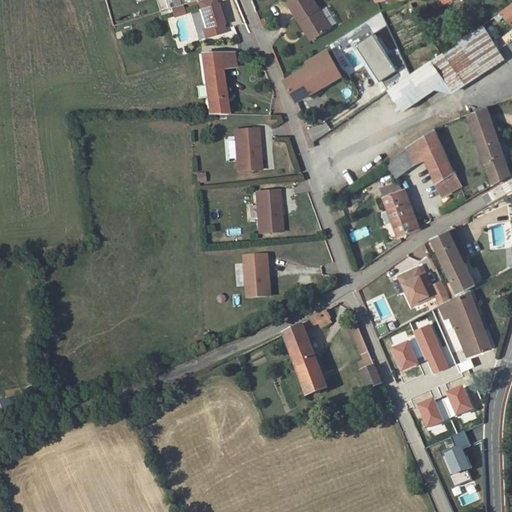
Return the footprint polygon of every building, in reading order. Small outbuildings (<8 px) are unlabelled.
[(215,0),(197,0),(205,28),(203,29),(205,37),(225,31),(215,0)] [(231,0),(224,0),(226,14),(233,13),(231,0)] [(284,0),(286,3),(284,4),(294,20),(298,18),(309,37),(325,27),(308,0),(284,0)] [(511,0),(509,0),(494,11),(510,24),(511,21),(511,0)] [(170,9),(173,18),(185,14),(183,5),(170,9)] [(322,10),(333,29),(340,25),(329,6),(322,10)] [(381,13),(366,21),(373,33),(387,25),(381,13)] [(298,18),(294,20),(305,39),(309,37),(298,18)] [(427,59),(405,74),(382,89),(398,110),(440,81),(446,91),(453,87),(497,57),(497,56),(491,48),(475,25),(454,40),(455,44),(436,56),(427,59)] [(290,99),(334,75),(321,48),(301,60),(303,64),(279,78),(290,99)] [(199,55),(209,115),(227,115),(220,70),(235,68),(233,53),(199,55)] [(480,107),(465,113),(462,115),(468,130),(486,123),(480,107)] [(468,130),(487,183),(490,181),(504,172),(486,123),(468,130)] [(257,129),(234,131),(237,172),(260,170),(257,129)] [(454,186),(448,172),(445,172),(428,132),(401,149),(408,163),(420,156),(436,194),(454,186)] [(390,176),(408,163),(401,149),(381,163),(390,176)] [(196,183),(205,183),(206,173),(196,173),(196,183)] [(410,228),(392,182),(389,175),(372,182),(375,189),(393,236),(410,228)] [(256,193),(259,234),(282,232),(279,191),(256,193)] [(350,232),(352,240),(369,236),(367,227),(350,232)] [(425,238),(450,292),(467,283),(462,271),(441,227),(425,238)] [(500,246),(501,265),(510,261),(510,242),(500,246)] [(268,255),(245,257),(248,298),(272,296),(268,255)] [(410,266),(391,276),(404,305),(424,296),(410,266)] [(462,271),(467,283),(478,277),(472,266),(462,271)] [(440,294),(433,280),(423,285),(430,300),(440,294)] [(442,298),(431,302),(440,314),(444,312),(449,325),(451,324),(464,360),(485,352),(462,291),(442,298)] [(442,298),(440,294),(430,300),(431,302),(442,298)] [(329,322),(325,311),(316,317),(319,327),(329,322)] [(372,359),(352,311),(344,314),(364,362),(372,359)] [(303,324),(307,332),(319,327),(316,317),(303,324)] [(328,388),(307,332),(303,324),(286,334),(309,394),(328,388)] [(375,366),(360,371),(368,391),(383,385),(375,366)] [(418,377),(398,386),(405,403),(424,395),(418,377)]
